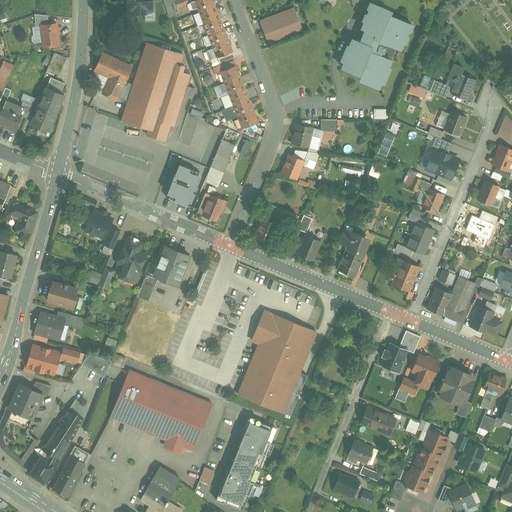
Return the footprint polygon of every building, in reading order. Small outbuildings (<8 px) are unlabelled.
[(151,0),(128,0),(129,11),(136,11),(136,14),(145,13),(145,10),(152,10),(151,0)] [(212,0),(197,0),(190,3),(193,9),(199,7),(200,12),(215,6),(212,0)] [(372,3),(371,3),(369,8),(371,9),(368,15),(366,14),(364,20),(369,23),(366,30),(368,31),(367,34),(365,33),(362,39),(364,40),(363,43),(357,41),(354,48),(348,46),(346,51),(350,53),(347,61),(346,60),(343,68),(360,75),(361,73),(364,74),(361,80),(379,87),(382,80),(380,79),(384,72),(388,74),(390,68),(388,67),(391,60),(392,61),(400,40),(406,43),(408,37),(406,36),(408,30),(411,31),(413,25),(393,17),(392,19),(389,17),(391,11),(380,7),(372,3)] [(215,6),(200,12),(205,23),(220,18),(215,6)] [(295,9),(266,20),(275,43),(304,32),(295,9)] [(189,16),(195,25),(199,23),(193,13),(189,16)] [(49,15),(36,14),(35,14),(37,27),(41,26),(41,25),(50,24),(49,15)] [(220,18),(205,23),(209,35),(224,29),(220,18)] [(50,24),(41,25),(41,26),(44,47),(60,45),(57,23),(50,24)] [(224,29),(209,35),(214,46),(228,40),(224,29)] [(228,40),(214,46),(214,48),(218,57),(233,52),(228,40)] [(183,54),(148,42),(134,85),(129,102),(123,120),(159,132),(162,122),(174,126),(184,96),(193,99),(196,90),(195,88),(187,86),(191,75),(190,74),(183,72),(185,66),(181,64),(184,55),(183,54)] [(214,48),(208,50),(212,60),(218,57),(214,48)] [(67,57),(55,52),(47,70),(59,76),(67,57)] [(233,52),(218,57),(220,63),(235,57),(233,52)] [(133,67),(104,53),(95,70),(110,78),(104,93),(117,99),(125,84),(133,67)] [(234,60),(214,68),(216,74),(221,72),(221,71),(236,65),(234,60)] [(13,65),(4,61),(0,70),(0,90),(1,91),(3,86),(5,87),(13,65)] [(236,65),(221,71),(221,72),(226,83),(241,77),(236,65)] [(476,80),(460,74),(463,68),(455,65),(450,74),(458,78),(452,94),(467,100),(476,80)] [(241,77),(226,83),(230,94),(245,88),(241,77)] [(49,88),(47,87),(31,124),(49,132),(64,94),(61,93),(65,83),(54,79),(49,88)] [(448,89),(432,82),(429,89),(445,96),(448,89)] [(127,86),(125,84),(119,97),(129,102),(134,85),(129,83),(127,86)] [(406,92),(421,98),(424,89),(409,83),(406,92)] [(220,84),(212,86),(220,110),(223,120),(231,118),(220,84)] [(6,87),(0,102),(0,105),(4,107),(7,100),(8,100),(12,90),(6,87)] [(245,88),(230,94),(234,105),(249,99),(245,88)] [(422,100),(410,95),(408,101),(419,105),(422,100)] [(249,99),(234,105),(239,116),(254,111),(249,99)] [(8,100),(7,100),(4,107),(0,117),(0,123),(16,130),(22,114),(20,113),(22,106),(8,100)] [(383,119),(384,109),(372,109),(371,119),(383,119)] [(254,111),(239,116),(243,128),(258,122),(254,111)] [(466,117),(452,111),(449,118),(441,114),(437,125),(444,128),(444,129),(459,135),(461,136),(464,129),(462,128),(466,117)] [(338,120),(322,120),(322,127),(333,127),(333,129),(338,129),(338,120)] [(314,127),(297,123),(292,144),(308,147),(314,127)] [(444,132),(431,127),(429,133),(430,133),(441,138),(444,132)] [(385,157),(391,136),(382,133),(377,155),(385,157)] [(441,138),(430,133),(426,142),(434,145),(438,146),(441,138)] [(205,180),(218,186),(235,144),(222,139),(205,180)] [(438,146),(434,145),(426,142),(423,149),(431,152),(428,160),(427,159),(427,161),(425,168),(436,173),(438,168),(453,174),(461,155),(446,149),(446,150),(438,146)] [(511,149),(500,144),(492,164),(497,166),(507,170),(511,162),(511,149)] [(320,152),(308,151),(305,158),(316,162),(320,152)] [(289,154),(281,173),(297,179),(305,161),(289,154)] [(200,173),(179,165),(167,194),(188,202),(200,173)] [(507,170),(497,166),(495,171),(509,178),(511,172),(507,170)] [(377,177),(378,169),(368,167),(367,176),(377,177)] [(422,179),(410,174),(405,187),(417,191),(422,179)] [(1,181),(0,180),(0,204),(3,205),(4,201),(11,186),(1,182),(1,181)] [(486,181),(481,192),(480,192),(478,197),(479,197),(478,199),(491,205),(498,208),(502,200),(494,197),(499,187),(486,181)] [(11,186),(4,201),(10,204),(12,199),(17,188),(11,186)] [(420,205),(427,190),(421,187),(414,202),(420,205)] [(444,195),(430,188),(422,206),(437,213),(444,195)] [(210,194),(205,192),(197,212),(203,215),(203,217),(208,219),(208,217),(217,221),(221,211),(222,212),(224,206),(223,206),(226,200),(210,193),(210,194)] [(10,204),(7,211),(13,213),(17,204),(18,202),(12,199),(10,204)] [(13,213),(12,216),(20,220),(18,229),(31,232),(37,213),(17,204),(13,213)] [(297,215),(284,210),(281,217),(295,223),(295,222),(296,223),(297,221),(295,221),(297,215)] [(113,218),(94,211),(88,226),(93,228),(95,234),(100,236),(102,236),(106,237),(113,218)] [(312,219),(304,215),(299,228),(307,232),(312,219)] [(486,221),(471,216),(463,236),(477,241),(481,233),(489,237),(494,225),(485,222),(486,221)] [(263,217),(255,236),(271,243),(279,224),(263,217)] [(121,231),(112,228),(105,244),(114,248),(121,231)] [(346,229),(340,244),(348,247),(352,238),(355,232),(346,229)] [(434,236),(419,230),(414,241),(429,248),(434,236)] [(321,241),(306,235),(298,255),(313,261),(321,241)] [(130,238),(127,246),(126,246),(119,263),(126,265),(125,268),(131,270),(127,279),(135,282),(140,270),(142,271),(145,264),(143,263),(147,255),(139,251),(143,243),(130,238)] [(348,247),(347,250),(339,269),(340,270),(339,272),(346,275),(347,273),(355,276),(368,245),(352,238),(348,247)] [(429,248),(414,241),(410,252),(425,258),(429,248)] [(496,249),(477,241),(474,250),(492,257),(496,249)] [(191,255),(167,246),(163,255),(162,254),(157,266),(158,266),(154,275),(155,275),(159,277),(178,285),(183,273),(184,273),(186,268),(191,255)] [(3,251),(0,250),(0,274),(11,277),(17,255),(3,251)] [(419,267),(402,260),(399,266),(394,264),(389,278),(393,280),(392,284),(409,291),(419,267)] [(106,268),(99,285),(107,289),(114,271),(106,268)] [(95,285),(99,274),(89,269),(84,280),(95,285)] [(455,274),(444,270),(440,280),(451,285),(455,274)] [(154,277),(147,275),(138,297),(149,301),(159,277),(155,275),(154,277)] [(475,282),(459,276),(452,294),(443,315),(459,322),(472,292),(476,283),(475,282)] [(483,279),(478,277),(475,282),(476,283),(472,292),(477,294),(483,279)] [(88,284),(75,280),(73,287),(77,289),(85,292),(88,284)] [(63,284),(54,282),(52,288),(51,288),(49,294),(50,294),(48,300),(73,308),(77,296),(75,295),(77,289),(73,287),(69,286),(70,285),(64,283),(63,284)] [(497,286),(486,282),(484,288),(494,293),(497,286)] [(437,288),(428,308),(443,315),(452,294),(437,288)] [(484,288),(483,288),(480,295),(491,300),(494,293),(484,288)] [(0,292),(0,305),(6,308),(9,295),(0,292)] [(498,306),(488,302),(486,308),(479,306),(471,327),(486,333),(488,330),(497,334),(502,323),(492,319),(498,306)] [(75,315),(59,311),(57,317),(66,319),(66,320),(73,321),(75,315)] [(57,317),(43,313),(40,323),(39,323),(36,333),(60,340),(64,325),(81,329),(85,318),(75,315),(73,321),(66,320),(66,319),(57,317)] [(317,332),(273,313),(272,314),(269,313),(265,323),(268,324),(239,394),(283,413),(300,372),(317,332)] [(406,330),(399,346),(408,350),(408,351),(414,353),(421,336),(406,330)] [(399,346),(390,343),(387,350),(384,349),(381,357),(384,358),(380,366),(399,373),(408,351),(408,350),(399,346)] [(61,353),(34,345),(28,366),(37,369),(36,370),(44,372),(45,371),(55,374),(61,353)] [(80,352),(65,348),(62,358),(77,362),(80,352)] [(126,358),(115,353),(111,364),(122,369),(126,358)] [(112,361),(89,354),(82,364),(105,378),(112,361)] [(431,359),(419,354),(412,370),(423,375),(419,384),(428,388),(432,378),(433,379),(440,361),(431,358),(431,359)] [(464,371),(458,369),(453,367),(451,372),(448,371),(446,376),(442,384),(443,385),(441,389),(443,390),(441,396),(446,398),(451,400),(456,402),(460,404),(464,405),(466,400),(468,395),(467,393),(470,387),(472,386),(474,381),(471,380),(473,375),(468,373),(463,371),(464,371)] [(213,404),(130,370),(111,416),(194,450),(213,404)] [(507,378),(491,371),(487,380),(485,380),(484,383),(485,384),(484,387),(488,389),(481,406),(490,409),(497,392),(501,394),(507,378)] [(300,372),(283,413),(291,416),(299,398),(302,400),(305,392),(302,391),(308,376),(300,372)] [(410,380),(404,378),(396,398),(405,402),(409,392),(415,394),(418,386),(410,382),(410,380)] [(51,386),(38,382),(34,390),(40,393),(44,395),(47,396),(52,386),(51,386)] [(34,390),(20,384),(9,408),(10,409),(29,417),(33,419),(44,395),(40,393),(34,390)] [(343,392),(335,388),(333,393),(341,396),(343,392)] [(394,402),(378,396),(375,403),(391,409),(394,402)] [(511,398),(510,397),(501,418),(497,416),(496,419),(493,425),(500,427),(503,419),(508,421),(509,418),(511,419),(511,398)] [(87,408),(76,400),(70,410),(83,418),(87,408)] [(464,405),(460,404),(456,413),(466,417),(472,403),(466,400),(464,405)] [(389,415),(368,406),(362,423),(389,434),(396,419),(389,416),(389,415)] [(29,417),(10,409),(1,427),(1,438),(4,446),(10,452),(24,464),(40,441),(33,437),(28,430),(33,419),(29,417)] [(83,418),(70,410),(57,429),(72,438),(83,418)] [(496,419),(485,415),(480,427),(490,432),(493,425),(496,419)] [(220,490),(216,500),(224,503),(224,502),(240,508),(245,495),(249,496),(255,483),(251,481),(262,454),(266,455),(271,443),(267,441),(273,427),(257,420),(257,419),(250,416),(246,426),(247,427),(221,490),(220,490)] [(420,422),(411,418),(406,430),(416,433),(420,422)] [(72,438),(57,429),(43,449),(51,454),(47,461),(56,468),(72,438)] [(429,433),(425,441),(427,442),(424,448),(422,448),(420,455),(418,454),(411,473),(409,472),(405,481),(407,482),(406,484),(408,485),(422,491),(426,484),(427,484),(429,478),(428,477),(430,474),(431,474),(434,466),(435,466),(438,460),(437,459),(439,456),(440,456),(442,451),(443,452),(446,445),(445,445),(448,438),(448,437),(431,430),(430,433),(429,433)] [(460,434),(451,430),(448,437),(448,438),(456,442),(460,434)] [(470,438),(460,433),(456,442),(454,446),(464,450),(467,443),(468,443),(470,438)] [(373,447),(355,440),(349,454),(349,455),(347,459),(357,463),(359,459),(367,462),(373,447)] [(468,443),(467,443),(464,450),(463,454),(464,458),(461,464),(469,468),(470,470),(473,471),(475,470),(477,471),(485,450),(468,443)] [(74,445),(64,463),(65,464),(52,489),(66,497),(79,472),(80,472),(91,454),(74,445)] [(47,461),(39,456),(28,472),(46,483),(56,468),(47,461)] [(511,465),(507,464),(502,476),(510,479),(510,478),(511,479),(511,465)] [(377,472),(363,466),(361,472),(375,478),(377,472)] [(214,471),(206,467),(201,480),(209,484),(214,471)] [(181,478),(163,468),(159,469),(149,486),(170,498),(181,478)] [(360,482),(341,474),(334,489),(354,497),(360,482)] [(511,511),(511,479),(510,478),(510,479),(502,498),(504,494),(511,497),(511,510),(510,511),(511,511)] [(406,484),(397,480),(390,496),(401,501),(408,485),(406,484)] [(455,489),(449,492),(452,499),(457,509),(475,501),(467,484),(455,489)] [(455,489),(445,485),(439,500),(445,502),(452,499),(449,492),(455,489)] [(170,498),(149,486),(141,500),(151,506),(147,511),(177,511),(174,509),(176,505),(168,500),(170,498)] [(375,496),(364,491),(360,500),(371,504),(375,496)]
